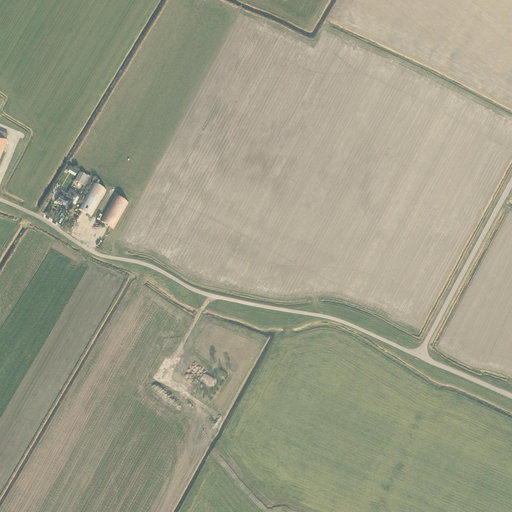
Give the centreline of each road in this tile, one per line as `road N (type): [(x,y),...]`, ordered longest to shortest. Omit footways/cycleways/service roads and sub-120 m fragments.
road 1 (unclassified): [(419,356),(342,321),(213,296),(147,265),(100,255),(0,199)]
road 2 (track): [(271,511),(223,450),(218,417),(172,378),(213,296)]
road 3 (tertiary): [(419,356),(511,181)]
